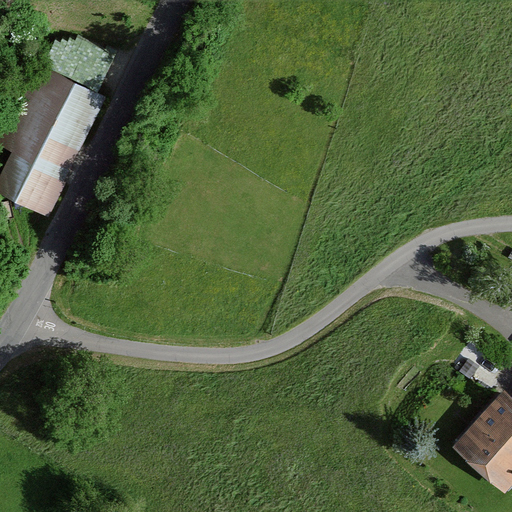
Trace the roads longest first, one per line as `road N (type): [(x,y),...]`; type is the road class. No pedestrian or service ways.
road 1 (residential): [(16,321),(151,352),(248,355),(311,328),(428,239),(511,222)]
road 2 (residential): [(16,321),(180,0)]
